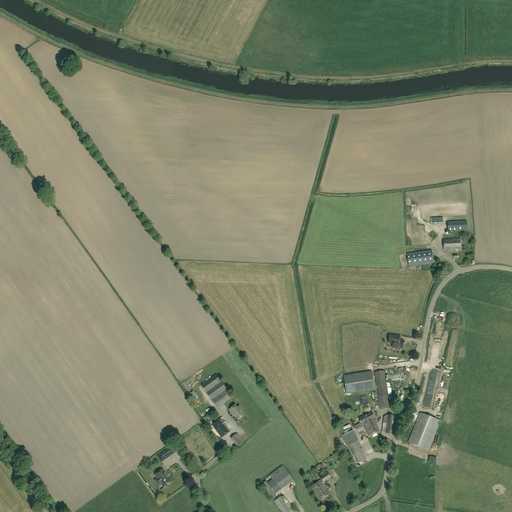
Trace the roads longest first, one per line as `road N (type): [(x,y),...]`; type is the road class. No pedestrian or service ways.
road 1 (track): [(0,13),(93,59),(234,98),(356,106),(511,90)]
road 2 (unclassified): [(351,511),(384,487),(437,291),(464,269),(511,269)]
